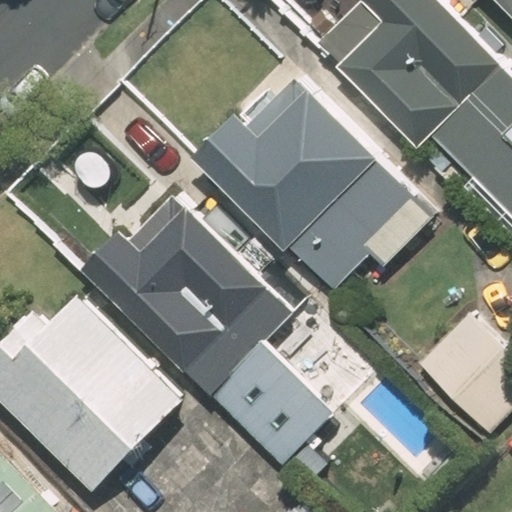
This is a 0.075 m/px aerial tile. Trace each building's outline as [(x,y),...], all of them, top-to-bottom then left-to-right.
[(432,137),(509,61),(448,0),(361,0),(302,59),(406,163),(432,137)] [(511,0),(491,0),(511,21),(511,0)] [(511,64),(509,61),(432,137),(511,217),(511,64)] [(197,152),(329,290),(372,249),(386,264),(436,216),(290,63),(197,152)] [(85,269),(302,488),(344,445),(325,425),(379,371),(303,294),(289,307),(241,259),(258,242),(213,197),(197,214),(169,186),(85,269)] [(186,398),(80,290),(49,320),(33,304),(0,336),(0,401),(90,493),(186,398)] [(511,417),(511,347),(477,309),(417,364),(487,441),(511,417)] [(436,472),(377,409),(361,424),(420,487),(436,472)] [(68,511),(0,436),(0,511),(68,511)] [(316,511),(302,496),(285,511),(316,511)]
